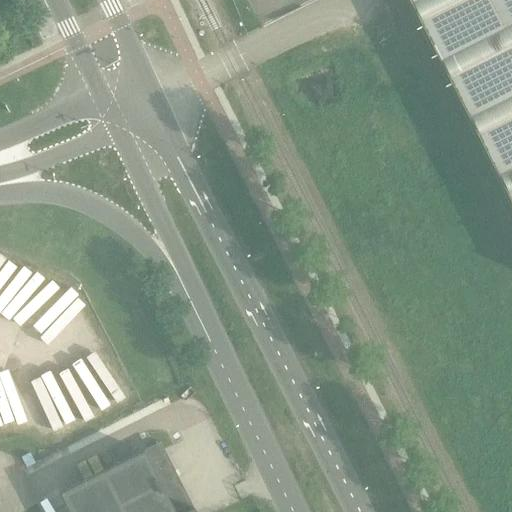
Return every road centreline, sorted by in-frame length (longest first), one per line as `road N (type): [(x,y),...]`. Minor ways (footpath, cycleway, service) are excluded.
road 1 (tertiary): [(362,511),(160,112)]
road 2 (tertiary): [(0,191),(82,202),(113,215),(202,306)]
road 3 (tertiary): [(202,306),(296,511)]
road 4 (tertiary): [(117,131),(202,306)]
road 5 (tertiary): [(0,174),(117,131)]
